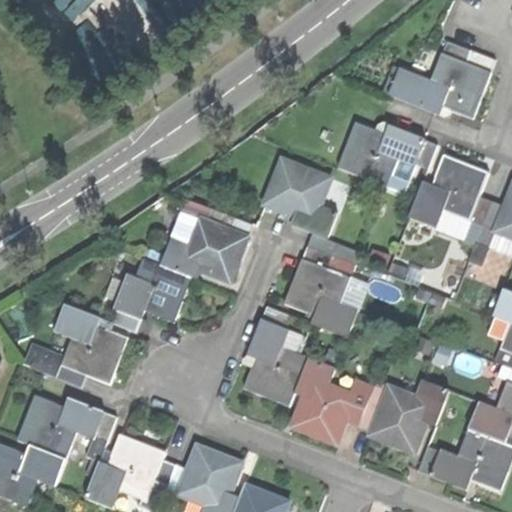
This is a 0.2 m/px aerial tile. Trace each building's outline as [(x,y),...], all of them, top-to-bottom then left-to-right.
[(446,40),(441,53),(467,63),(472,50),(446,40)] [(494,58),(472,50),(467,63),(489,71),(494,58)] [(441,105),(472,116),(482,91),(489,71),(467,63),(441,53),(431,80),(401,68),(391,95),(438,113),(441,105)] [(383,92),(391,95),(401,68),(393,65),(383,92)] [(385,133),(355,122),(338,169),(388,187),(398,159),(414,165),(415,162),(424,137),(411,132),(388,124),(385,133)] [(438,142),(424,137),(415,162),(429,167),(438,142)] [(469,163),(443,154),(432,184),(423,180),(413,208),(440,218),(443,210),(470,220),(479,196),(489,171),(469,163)] [(294,226),(314,234),(330,240),(340,212),(323,206),(333,178),(282,159),(265,205),(283,211),(297,217),(294,226)] [(511,186),(505,205),(496,229),(511,235),(511,186)] [(493,201),(479,196),(470,220),(484,225),(493,201)] [(505,205),(493,201),(484,225),(496,229),(505,205)] [(212,208),(207,221),(233,231),(238,218),(212,208)] [(202,271),(232,282),(240,260),(249,237),(233,231),(207,221),(200,218),(190,246),(172,239),(162,266),(192,277),(199,280),(202,271)] [(314,234),(309,246),(333,255),(337,242),(330,240),(314,234)] [(309,246),(305,260),(328,268),(333,255),(309,246)] [(183,302),(192,277),(162,266),(144,259),(137,276),(129,273),(116,309),(143,319),(145,311),(175,322),(183,302)] [(294,280),(285,303),(315,314),(312,323),(350,337),(360,310),(342,303),(351,277),(328,268),(305,260),(302,259),(294,280)] [(511,292),(503,289),(493,317),(511,323),(501,351),(511,355),(511,292)] [(130,338),(108,330),(99,327),(102,319),(64,304),(55,330),(74,336),(66,357),(63,364),(88,374),(113,383),(122,360),(130,338)] [(267,305),(262,319),(288,328),(293,314),(267,305)] [(138,332),(143,319),(116,309),(111,322),(138,332)] [(108,330),(111,322),(102,319),(99,327),(108,330)] [(290,404),(294,392),(308,356),(281,346),(288,328),(262,319),(249,354),(257,357),(246,388),(264,395),(290,404)] [(28,366),(33,368),(38,355),(63,364),(66,357),(35,346),(28,366)] [(33,368),(58,377),(63,364),(38,355),(33,368)] [(339,444),(348,421),(358,395),(328,384),(335,366),(308,356),(294,392),(305,396),(293,427),(314,435),(339,444)] [(84,386),(88,374),(63,364),(58,377),(84,386)] [(392,442),(417,451),(428,421),(435,424),(449,387),(425,378),(419,396),(390,385),(383,405),(373,430),(372,434),(392,442)] [(511,384),(507,383),(497,411),(478,405),(469,431),(504,444),(508,435),(511,436),(511,384)] [(90,405),(70,397),(66,406),(36,395),(19,440),(32,444),(68,458),(79,431),(96,438),(97,434),(106,411),(90,405)] [(348,421),(361,426),(370,400),(358,395),(348,421)] [(361,426),(373,430),(383,405),(370,400),(361,426)] [(118,416),(106,411),(97,434),(110,439),(118,416)] [(511,466),(511,446),(504,444),(469,431),(459,459),(440,452),(431,477),(467,490),(470,482),(481,486),(502,494),(511,466)] [(149,499),(154,485),(164,459),(167,450),(142,441),(121,433),(110,462),(102,459),(88,496),(115,506),(121,489),(149,499)] [(58,484),(68,458),(32,444),(28,453),(0,442),(0,495),(1,496),(25,505),(30,507),(42,478),(58,484)] [(203,511),(235,511),(241,498),(233,495),(244,463),(221,454),(198,446),(189,469),(180,495),(206,505),(203,511)] [(418,472),(431,477),(440,452),(427,447),(418,472)] [(154,485),(167,490),(176,464),(164,459),(154,485)] [(167,490),(180,495),(189,469),(176,464),(167,490)] [(287,511),(292,500),(246,483),(241,498),(235,511),(287,511)] [(0,509),(7,511),(22,511),(25,505),(1,496),(0,499),(0,509)]
